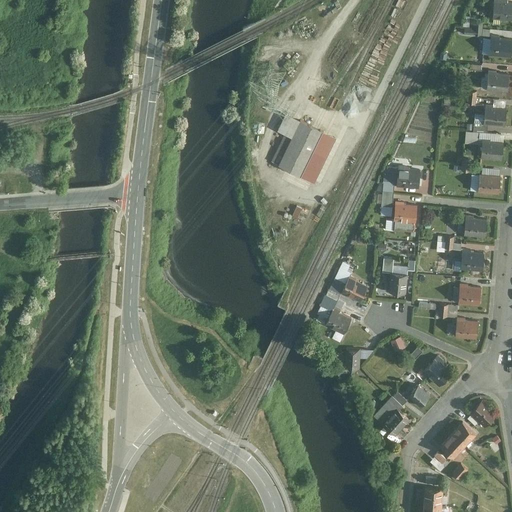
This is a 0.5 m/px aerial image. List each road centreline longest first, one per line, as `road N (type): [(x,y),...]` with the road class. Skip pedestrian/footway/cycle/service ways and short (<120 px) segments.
road 1 (tertiary): [(162,0),(136,192)]
road 2 (residential): [(497,370),(414,447),(404,511)]
road 3 (residential): [(130,315),(119,486)]
road 4 (tertiary): [(174,411),(247,462),(277,511)]
road 5 (residential): [(497,370),(511,226)]
road 6 (unclassified): [(136,192),(0,206)]
road 7 (tertiary): [(136,192),(130,315)]
